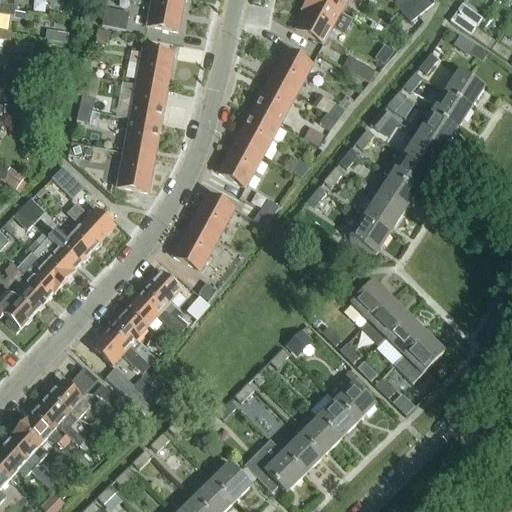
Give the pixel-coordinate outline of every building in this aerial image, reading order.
[(0,0),(0,8),(15,10),(15,0),(0,0)] [(183,2),(174,0),(151,0),(146,28),(177,34),(183,2)] [(331,30),(342,36),(350,21),(339,15),(311,0),(307,0),(303,9),(306,11),(295,31),(322,46),(331,30)] [(311,0),(339,15),(347,0),(311,0)] [(398,0),(394,4),(402,14),(418,0),(398,0)] [(433,5),(428,0),(418,0),(402,14),(410,24),(433,5)] [(0,8),(0,17),(13,19),(15,10),(0,8)] [(133,20),(109,15),(105,32),(130,37),(133,20)] [(470,26),(455,15),(449,22),(465,33),(470,26)] [(490,40),(475,30),(470,37),(485,47),(490,40)] [(0,42),(10,44),(11,35),(0,33),(0,42)] [(56,35),(55,45),(66,47),(68,37),(56,35)] [(99,36),(97,49),(109,51),(111,39),(99,36)] [(510,54),(496,44),(491,51),(505,61),(510,54)] [(474,49),(470,57),(482,64),(487,57),(474,49)] [(172,57),(142,52),(135,89),(165,94),(172,57)] [(284,52),(267,84),(294,98),(311,67),(284,52)] [(50,53),(48,65),(60,66),(61,54),(50,53)] [(431,57),(419,71),(426,77),(438,63),(431,57)] [(0,58),(0,67),(7,68),(8,59),(0,58)] [(374,74),(348,60),(342,71),(368,85),(374,74)] [(444,95),(470,113),(484,91),(458,74),(444,95)] [(415,76),(403,90),(410,96),(422,81),(415,76)] [(80,78),(75,98),(82,99),(94,102),(98,82),(80,78)] [(278,128),(294,98),(267,84),(251,114),(278,128)] [(135,89),(129,123),(159,128),(165,94),(135,89)] [(399,95),(387,109),(394,115),(406,101),(399,95)] [(457,133),(470,113),(444,95),(430,116),(457,133)] [(334,106),(319,98),(311,108),(327,116),(337,124),(345,114),(334,106)] [(94,116),(97,104),(84,101),(82,113),(94,116)] [(22,112),(7,110),(6,118),(21,120),(22,112)] [(94,116),(82,113),(79,126),(91,129),(94,116)] [(278,128),(251,114),(234,145),(261,160),(278,128)] [(383,114),(372,128),(379,133),(390,120),(383,114)] [(329,135),(337,124),(327,116),(319,127),(329,135)] [(430,116),(417,137),(443,154),(457,133),(430,116)] [(129,123),(123,157),(153,162),(159,128),(129,123)] [(324,139),(310,131),(303,143),(318,150),(324,139)] [(367,133),(356,147),(362,153),(374,139),(367,133)] [(443,154),(417,137),(403,158),(430,175),(443,154)] [(261,160),(234,145),(217,175),(244,190),(261,160)] [(72,148),(70,161),(82,164),(84,150),(72,148)] [(351,152),(339,166),(346,172),(358,158),(351,152)] [(153,162),(123,157),(117,189),(147,195),(153,162)] [(416,196),(430,175),(403,158),(390,179),(416,196)] [(308,171),(298,163),(291,173),(301,181),(308,171)] [(27,181),(12,170),(2,184),(17,195),(27,181)] [(335,171),(324,185),(331,191),(342,177),(335,171)] [(86,195),(64,174),(53,186),(74,207),(86,195)] [(390,179),(376,199),(403,217),(416,196),(390,179)] [(319,190),(308,204),(315,209),(326,196),(319,190)] [(206,197),(189,229),(216,243),(233,211),(206,197)] [(403,217),(376,199),(362,220),(389,237),(403,217)] [(270,221),(278,211),(268,203),(260,213),(270,221)] [(25,212),(39,227),(48,219),(33,204),(25,212)] [(73,236),(92,254),(93,252),(115,229),(95,211),(88,218),(76,207),(68,216),(81,228),(73,236)] [(31,235),(39,227),(25,212),(16,221),(31,235)] [(270,221),(260,213),(252,223),(262,231),(270,221)] [(375,258),(389,237),(362,220),(349,241),(375,258)] [(9,224),(3,231),(10,237),(16,231),(9,224)] [(200,273),(216,243),(189,229),(172,259),(200,273)] [(77,270),(92,254),(73,236),(65,245),(51,232),(44,239),(77,270)] [(12,246),(1,235),(0,235),(0,252),(3,255),(12,246)] [(62,285),(77,270),(44,239),(29,254),(44,268),(62,285)] [(34,315),(47,301),(29,284),(12,266),(6,273),(11,281),(8,284),(0,280),(0,286),(7,288),(5,296),(14,300),(16,299),(34,315)] [(47,301),(62,285),(44,268),(29,284),(47,301)] [(160,274),(143,294),(185,331),(191,325),(168,305),(180,292),(160,274)] [(201,282),(193,292),(207,304),(215,294),(201,282)] [(350,307),(368,325),(390,303),(372,285),(350,307)] [(143,294),(126,313),(145,330),(155,319),(178,339),(185,331),(143,294)] [(0,313),(9,321),(5,326),(15,335),(34,315),(16,299),(14,300),(5,296),(0,300),(0,313)] [(408,320),(390,303),(368,325),(386,342),(408,320)] [(126,313),(109,332),(149,368),(154,362),(134,343),(145,330),(126,313)] [(386,342),(403,360),(425,338),(408,320),(386,342)] [(341,343),(328,330),(322,336),(335,349),(341,343)] [(141,377),(149,368),(109,332),(92,351),(111,368),(120,358),(141,377)] [(285,349),(292,356),(309,339),(302,333),(285,349)] [(443,355),(425,338),(403,360),(421,378),(443,355)] [(359,361),(345,348),(339,354),(353,367),(359,361)] [(283,352),(269,365),(275,372),(289,358),(283,352)] [(376,378),(363,365),(357,372),(370,384),(376,378)] [(265,369),(252,382),(258,389),(271,376),(265,369)] [(133,390),(114,371),(104,382),(133,411),(143,400),(133,390)] [(142,381),(133,390),(143,400),(152,391),(149,388),(156,381),(147,373),(142,378),(142,381)] [(334,404),(356,426),(374,408),(359,393),(363,389),(350,375),(328,397),(334,404)] [(47,400),(75,425),(91,408),(84,402),(69,389),(63,382),(49,398),(47,400)] [(394,396),(381,383),(375,389),(388,402),(394,396)] [(247,386),(233,400),(240,407),(254,393),(247,386)] [(120,405),(103,389),(94,398),(111,414),(120,405)] [(69,432),(75,425),(47,400),(34,415),(53,432),(55,430),(79,451),(84,445),(69,432)] [(229,404),(217,416),(223,423),(236,411),(229,404)] [(339,444),(356,426),(334,404),(316,421),(339,444)] [(26,420),(17,429),(39,448),(46,440),(55,448),(62,440),(53,432),(34,415),(28,421),(26,420)] [(195,424),(207,435),(216,426),(204,415),(195,424)] [(176,437),(185,428),(188,426),(181,418),(168,431),(175,438),(176,437)] [(339,444),(316,421),(299,439),(321,461),(339,444)] [(12,439),(5,446),(25,465),(31,473),(34,478),(50,492),(55,485),(43,473),(41,476),(34,470),(48,456),(39,448),(17,429),(10,437),(12,439)] [(164,435),(151,448),(157,455),(171,442),(164,435)] [(303,479),(321,461),(299,439),(281,456),(303,479)] [(285,496),(303,479),(281,456),(269,444),(244,468),(272,496),(278,490),(285,496)] [(5,446),(0,452),(0,469),(11,480),(15,475),(23,483),(31,473),(25,465),(5,446)] [(146,452),(133,465),(140,472),(153,460),(146,452)] [(210,483),(233,506),(251,488),(229,465),(210,483)] [(82,467),(75,475),(83,483),(90,475),(82,467)] [(0,495),(0,492),(11,480),(0,469),(0,505),(5,500),(0,495)] [(129,470),(115,483),(122,490),(135,477),(129,470)] [(204,511),(225,511),(233,506),(210,483),(193,500),(204,511)] [(110,488),(97,500),(104,507),(117,495),(110,488)] [(52,498),(39,510),(41,511),(59,511),(63,509),(52,498)] [(204,511),(193,500),(180,511),(204,511)]
